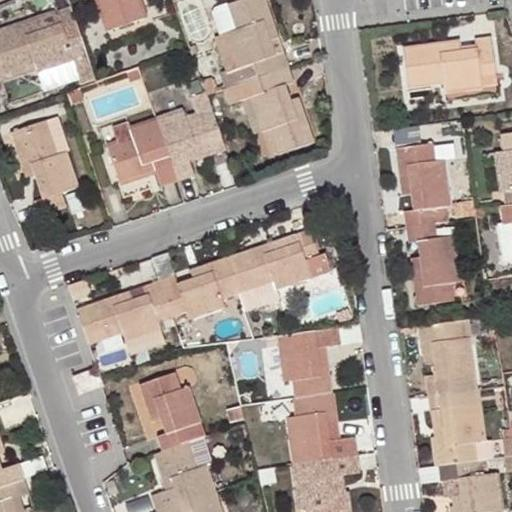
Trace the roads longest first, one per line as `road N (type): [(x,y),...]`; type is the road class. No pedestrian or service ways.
road 1 (residential): [(14,275),(350,165)]
road 2 (residential): [(350,165),(408,511)]
road 3 (unclassified): [(95,511),(14,275)]
road 4 (residential): [(331,0),(350,165)]
